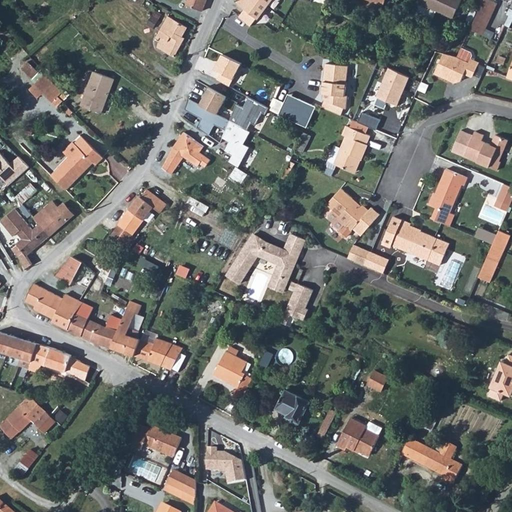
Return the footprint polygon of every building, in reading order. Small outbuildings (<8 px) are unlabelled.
[(187,0),(186,4),(202,11),(206,0),(187,0)] [(239,0),(238,2),(246,8),(238,17),(250,27),(269,0),(239,0)] [(420,4),(437,12),(454,19),(462,0),(419,0),(418,3),(420,4)] [(484,0),(470,30),(482,36),(497,4),(488,0),(484,0)] [(420,4),(417,11),(434,18),(437,12),(420,4)] [(154,28),(162,14),(155,9),(146,23),(154,28)] [(156,37),(158,38),(159,36),(161,37),(157,47),(175,56),(185,37),(183,36),(187,27),(168,16),(156,37)] [(481,65),(472,61),(474,57),(472,54),(461,49),(457,58),(443,56),(435,75),(456,85),(463,82),(466,76),(473,79),(474,78),(481,65)] [(241,64),(222,54),(214,69),(220,72),(216,79),(229,86),(241,64)] [(389,66),(377,95),(398,104),(410,75),(389,66)] [(347,69),(339,68),(329,67),(327,86),(325,86),(324,97),(326,97),(325,101),(328,102),(325,109),(342,117),(345,110),(347,111),(348,98),(345,98),(347,79),(347,69)] [(39,68),(28,79),(46,97),(49,94),(54,99),(57,96),(61,92),(39,68)] [(80,106),(99,114),(114,81),(95,73),(80,106)] [(209,87),(199,104),(218,114),(227,97),(209,87)] [(270,110),(280,114),(282,109),(292,114),(299,100),(289,94),(284,104),(275,100),(270,110)] [(236,104),(229,120),(246,130),(251,123),(254,125),(261,112),(265,114),(268,107),(248,97),(242,107),(236,104)] [(188,98),(184,109),(201,118),(196,127),(208,134),(213,125),(224,130),(229,120),(218,114),(199,104),(188,98)] [(280,114),(279,116),(305,128),(316,108),(299,100),(292,114),(282,109),(280,114)] [(362,114),(358,124),(369,129),(376,131),(380,121),(362,114)] [(224,130),(221,137),(229,141),(224,150),(232,154),(229,160),(238,165),(248,147),(242,144),(249,132),(246,130),(229,120),(224,130)] [(358,124),(354,122),(351,129),(367,136),(369,129),(358,124)] [(333,164),(352,173),(357,160),(359,160),(365,145),(364,145),(368,136),(367,136),(351,129),(345,127),(341,136),(344,137),(333,164)] [(481,140),(483,134),(474,130),(472,134),(461,130),(453,151),(497,169),(501,160),(499,160),(508,139),(495,133),(491,144),(481,140)] [(163,167),(163,168),(172,173),(189,147),(196,151),(201,143),(184,132),(173,147),(163,167)] [(76,144),(80,148),(88,141),(83,137),(76,144)] [(74,154),(90,170),(95,165),(98,167),(106,159),(88,141),(80,148),(74,154)] [(69,148),(74,154),(80,148),(76,144),(75,143),(69,148)] [(294,152),(299,155),(304,146),(299,143),(294,152)] [(65,152),(70,158),(74,154),(69,148),(65,152)] [(70,158),(53,174),(68,191),(76,184),(90,170),(74,154),(70,158)] [(14,170),(0,155),(0,176),(4,181),(14,170)] [(286,168),(279,180),(284,182),(290,171),(286,168)] [(429,206),(436,209),(431,220),(448,227),(453,216),(447,213),(459,184),(463,176),(445,168),(429,206)] [(4,181),(8,185),(19,175),(14,170),(4,181)] [(508,203),(511,193),(511,185),(502,181),(496,198),(508,203)] [(15,197),(22,205),(35,193),(28,185),(15,197)] [(123,244),(129,247),(130,247),(131,248),(140,234),(136,231),(152,207),(160,211),(165,203),(147,189),(142,197),(138,195),(111,236),(123,244)] [(327,205),(332,210),(329,213),(329,216),(334,220),(334,223),(340,228),(340,232),(343,234),(347,234),(351,230),(359,238),(380,215),(372,207),(368,211),(363,206),(359,209),(351,201),(353,199),(341,189),(327,205)] [(51,201),(32,218),(38,225),(48,237),(73,215),(62,203),(58,207),(51,201)] [(38,225),(37,225),(31,231),(13,209),(0,220),(0,221),(12,236),(16,233),(21,239),(12,247),(26,267),(32,263),(27,256),(48,237),(38,225)] [(380,245),(388,249),(390,245),(426,260),(438,265),(447,244),(408,228),(409,224),(392,217),(380,245)] [(490,245),(502,250),(508,234),(497,230),(490,245)] [(267,241),(255,233),(229,276),(241,283),(259,254),(278,263),(286,267),(274,289),(281,292),(298,257),(285,250),(267,241)] [(293,234),(289,242),(303,248),(306,241),(293,234)] [(289,242),(285,250),(298,257),(303,248),(289,242)] [(354,245),(346,242),(340,256),(348,259),(354,245)] [(354,245),(348,259),(362,265),(367,254),(368,252),(354,245)] [(490,245),(485,256),(477,276),(489,281),(502,250),(490,245)] [(386,260),(368,252),(367,254),(362,265),(380,273),(386,260)] [(70,284),(81,261),(70,257),(52,275),(70,284)] [(109,275),(106,282),(111,284),(120,265),(115,262),(113,266),(109,275)] [(109,275),(113,266),(107,263),(103,272),(109,275)] [(267,286),(274,289),(286,267),(278,263),(267,286)] [(297,282),(283,310),(288,312),(301,319),(307,309),(304,307),(313,289),(297,282)] [(39,286),(33,284),(25,301),(34,306),(33,308),(53,319),(52,321),(70,330),(84,302),(78,300),(65,293),(62,298),(39,286)] [(111,348),(134,356),(141,338),(137,336),(140,328),(132,324),(131,324),(136,310),(139,310),(140,306),(136,304),(138,301),(130,298),(128,304),(123,318),(111,348)] [(70,330),(87,338),(92,341),(111,348),(123,318),(111,314),(105,326),(88,319),(93,307),(84,302),(70,330)] [(276,329),(286,333),(289,326),(282,323),(279,322),(276,329)] [(0,350),(27,359),(28,359),(33,342),(0,331),(0,350)] [(134,356),(144,360),(147,361),(170,373),(182,350),(158,338),(156,343),(141,338),(134,356)] [(25,366),(35,369),(38,363),(63,371),(68,372),(85,378),(90,365),(70,357),(71,355),(52,348),(33,342),(28,359),(27,359),(25,366)] [(239,402),(244,392),(250,379),(242,375),(247,365),(233,357),(236,352),(228,349),(226,354),(222,352),(210,374),(235,387),(230,398),(239,402)] [(505,393),(511,396),(511,395),(511,355),(508,354),(505,362),(501,361),(491,387),(492,388),(489,396),(502,401),(505,393)] [(373,371),(366,386),(379,392),(387,378),(373,371)] [(275,408),(287,414),(286,417),(298,423),(308,403),(284,390),(275,408)] [(0,423),(0,425),(9,437),(29,419),(41,431),(53,421),(29,396),(0,423)] [(328,412),(334,416),(339,407),(332,404),(328,412)] [(231,417),(242,423),(245,415),(235,410),(231,417)] [(317,435),(323,438),(334,416),(328,412),(317,435)] [(354,450),(355,447),(359,449),(360,451),(359,453),(368,457),(378,437),(364,430),(366,427),(349,419),(336,445),(345,450),(347,447),(354,450)] [(141,446),(143,440),(162,450),(172,455),(181,437),(165,429),(165,431),(152,424),(150,426),(141,421),(130,441),(141,446)] [(400,454),(444,476),(442,480),(450,484),(461,465),(448,459),(454,448),(444,443),(438,454),(408,439),(400,454)] [(208,447),(207,470),(226,471),(229,483),(246,481),(242,461),(226,452),(218,452),(218,447),(208,447)] [(23,458),(32,463),(36,456),(29,450),(23,458)] [(23,458),(15,471),(22,476),(32,463),(23,458)] [(165,485),(194,500),(195,482),(172,471),(165,485)] [(194,500),(165,485),(162,491),(194,507),(194,500)] [(205,511),(235,511),(212,499),(205,511)]
